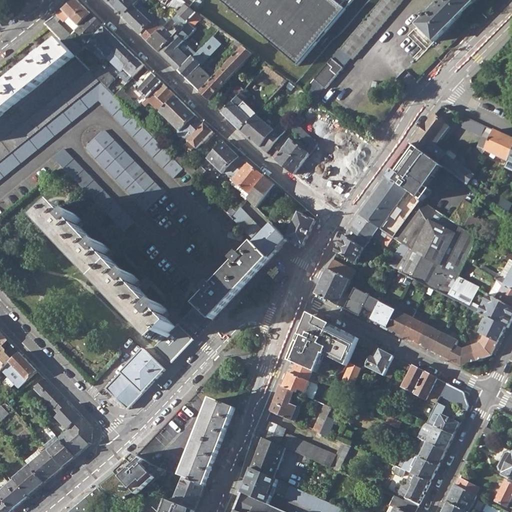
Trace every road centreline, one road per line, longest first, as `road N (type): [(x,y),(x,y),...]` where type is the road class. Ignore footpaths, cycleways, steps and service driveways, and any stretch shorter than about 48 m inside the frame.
road 1 (residential): [(339,224),(254,157),(91,0)]
road 2 (residential): [(297,296),(489,394)]
road 3 (residential): [(285,324),(243,318),(123,439)]
road 4 (tertiary): [(214,511),(285,324)]
road 5 (tertiary): [(339,224),(444,80)]
road 6 (residential): [(0,311),(123,439)]
road 7 (residential): [(431,511),(489,394)]
